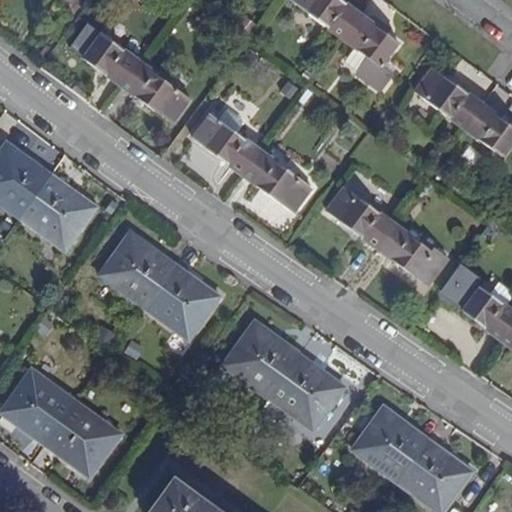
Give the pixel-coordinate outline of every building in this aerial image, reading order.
[(296,0),(293,5),(355,50),(367,59),(357,71),(358,79),(376,91),(383,89),(392,77),(380,69),(385,63),(399,43),(338,0),(296,0)] [(83,62),(100,37),(85,27),(68,52),(83,62)] [(83,62),(173,125),(190,101),(100,37),(83,62)] [(367,59),(355,50),(345,63),(357,71),(367,59)] [(396,71),(385,63),(380,69),(392,77),(396,71)] [(427,104),(501,157),(511,142),(511,128),(445,81),(427,104)] [(210,115),(191,140),(280,202),(297,178),(236,134),(243,124),(226,111),(219,121),(210,115)] [(5,145),(0,152),(0,204),(64,251),(94,209),(5,145)] [(313,189),(297,178),(280,202),(296,214),(313,189)] [(330,215),(413,277),(415,275),(427,285),(446,259),(432,249),(429,253),(346,192),(330,215)] [(99,277),(188,341),(218,299),(130,235),(99,277)] [(463,313),(480,290),(486,282),(464,266),(441,297),(463,313)] [(511,313),(480,290),(463,313),(511,349),(511,313)] [(224,368),(312,432),(342,390),(253,326),(224,368)] [(1,414),(89,478),(119,436),(31,373),(1,414)] [(383,410),(352,453),(433,511),(442,511),(470,474),(383,410)] [(152,511),(214,511),(174,483),(152,511)]
